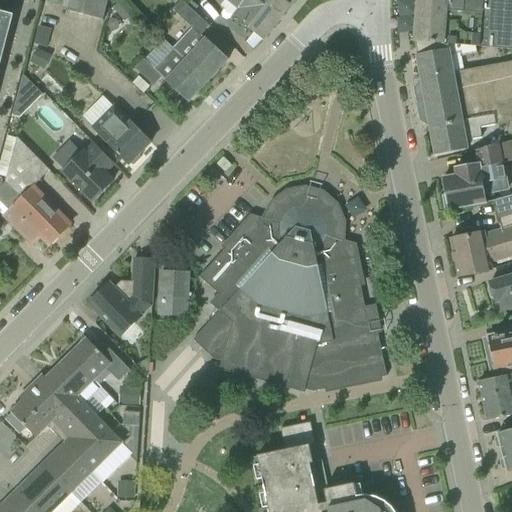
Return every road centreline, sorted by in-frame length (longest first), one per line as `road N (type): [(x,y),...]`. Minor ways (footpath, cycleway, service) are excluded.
road 1 (tertiary): [(0,348),(321,20),(340,10),(377,9)]
road 2 (tertiary): [(476,511),(383,79),(377,9)]
